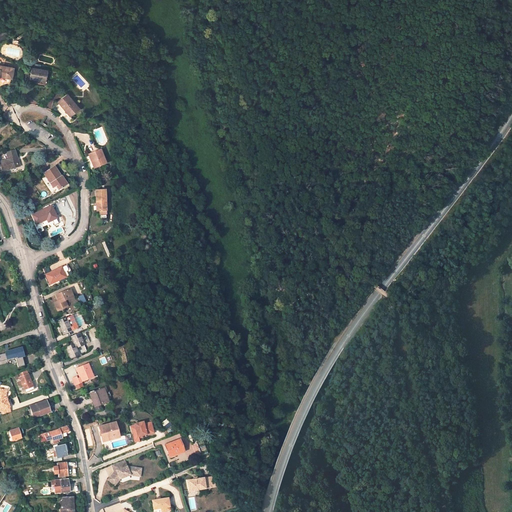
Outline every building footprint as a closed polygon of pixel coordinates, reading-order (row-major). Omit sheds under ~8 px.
[(0,76),(12,78),(13,68),(0,65),(0,76)] [(44,81),(46,70),(31,68),(30,78),(44,81)] [(78,108),(67,94),(58,102),(69,116),(78,108)] [(20,166),(15,150),(7,152),(9,159),(0,161),(0,163),(3,172),(20,166)] [(106,164),(100,150),(89,155),(94,168),(106,164)] [(62,179),(54,167),(44,174),(53,188),(57,185),(60,189),(67,184),(63,178),(62,179)] [(106,211),(105,191),(95,191),(96,211),(99,211),(99,215),(106,215),(106,211)] [(57,218),(52,206),(32,215),(36,224),(50,218),(52,221),(57,218)] [(61,268),(45,275),(50,284),(65,277),(66,277),(67,278),(73,276),(69,268),(68,269),(66,266),(61,268)] [(56,295),(58,301),(54,303),(58,310),(67,306),(65,301),(73,297),(69,289),(56,295)] [(57,322),(63,334),(78,327),(72,315),(57,322)] [(89,343),(84,331),(70,337),(74,344),(66,348),(70,359),(79,355),(78,355),(85,352),(86,350),(84,345),(89,343)] [(0,361),(16,358),(18,367),(25,365),(23,357),(25,356),(23,347),(0,352),(0,361)] [(79,374),(82,382),(93,377),(87,363),(76,368),(78,374),(79,374)] [(32,386),(27,371),(18,374),(20,381),(17,382),(18,386),(22,384),(23,388),(21,388),(22,391),(26,390),(25,389),(32,386)] [(12,412),(5,388),(0,389),(0,410),(1,415),(12,412)] [(90,394),(95,406),(108,401),(103,389),(90,394)] [(50,412),(46,400),(29,406),(31,409),(33,408),(36,416),(50,412)] [(167,428),(171,424),(167,419),(162,423),(167,428)] [(112,437),(112,438),(118,436),(115,423),(99,427),(102,440),(112,437)] [(135,426),(129,428),(134,443),(139,442),(138,438),(153,434),(151,423),(143,425),(143,423),(134,425),(135,426)] [(58,440),(62,438),(61,437),(69,434),(67,427),(59,430),(50,433),(49,431),(45,433),(46,436),(47,439),(51,438),(53,443),(58,442),(58,440)] [(21,438),(18,429),(9,431),(12,441),(21,438)] [(183,451),(179,440),(165,445),(169,457),(183,451)] [(66,456),(63,446),(54,448),(56,458),(66,456)] [(124,460),(111,465),(114,471),(116,471),(117,473),(110,476),(107,479),(114,485),(119,479),(129,475),(135,476),(136,468),(126,466),(124,460)] [(67,476),(66,463),(57,464),(57,467),(53,467),(54,474),(58,473),(58,477),(67,476)] [(187,481),(189,491),(206,488),(203,477),(187,481)] [(61,493),(69,492),(68,478),(60,479),(51,480),(52,485),(54,485),(55,490),(61,489),(61,493)] [(73,511),(73,497),(62,498),(63,508),(61,508),(60,511),(73,511)] [(161,511),(169,511),(167,499),(151,500),(152,509),(160,508),(160,511),(161,511)]
